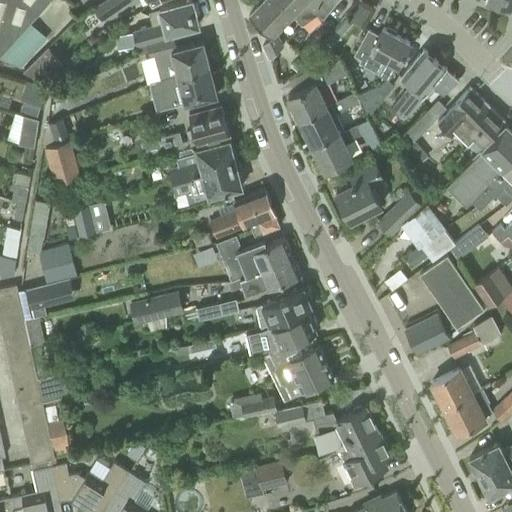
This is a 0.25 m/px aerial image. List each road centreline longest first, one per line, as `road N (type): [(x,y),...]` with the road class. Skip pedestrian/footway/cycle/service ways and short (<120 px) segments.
road 1 (residential): [(454,511),(242,61),(227,0)]
road 2 (residential): [(411,0),(511,94)]
